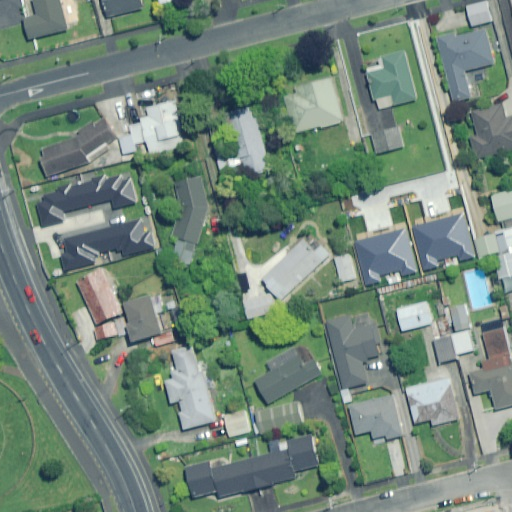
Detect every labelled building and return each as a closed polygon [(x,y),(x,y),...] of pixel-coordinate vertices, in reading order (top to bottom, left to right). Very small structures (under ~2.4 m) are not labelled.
[(63,0),(35,0),(39,14),(26,18),(32,40),(72,30),(63,0)] [(144,0),(105,0),(110,18),(146,8),(144,0)] [(491,22),(486,2),(467,7),(472,27),(491,22)] [(494,64),(486,30),(456,38),(455,34),(438,38),(454,103),(472,98),(465,72),(494,64)] [(366,69),(367,75),(374,101),(377,101),(379,110),(395,106),(416,101),(404,52),(383,58),(383,59),(379,61),(380,65),(366,69)] [(348,147),(332,79),(295,88),(296,94),(286,96),(295,134),(312,130),(318,154),(348,147)] [(143,122),(147,140),(148,140),(152,153),(185,145),(180,126),(182,125),(176,100),(147,107),(149,115),(142,117),(143,122)] [(511,110),(510,104),(472,113),(477,137),(471,138),(476,160),(511,151),(511,110)] [(269,168),(254,108),(206,121),(222,180),(269,168)] [(77,136),(44,147),(46,155),(42,157),(49,176),(92,161),(111,148),(108,144),(119,136),(106,116),(96,124),(93,120),(79,130),(82,133),(77,136)] [(131,125),(133,133),(136,143),(147,140),(143,122),(137,123),(131,125)] [(403,148),(398,128),(372,135),(376,154),(403,148)] [(136,143),(133,133),(127,135),(121,136),(125,153),(138,150),(136,143)] [(93,180),(83,182),(89,205),(113,199),(115,207),(138,202),(132,178),(124,180),(122,174),(108,178),(107,174),(92,178),(93,180)] [(177,239),(170,261),(191,267),(197,245),(200,246),(209,214),(201,176),(175,182),(180,205),(171,237),(177,239)] [(89,205),(83,182),(73,185),(73,183),(58,187),(59,190),(44,194),(46,200),(38,202),(44,226),(67,220),(65,211),(89,205)] [(511,219),(511,190),(492,196),(499,223),(511,219)] [(371,212),(373,251),(391,266),(392,275),(415,274),(413,248),(423,248),(420,209),(371,212)] [(104,228),(109,250),(118,248),(119,250),(123,249),(125,255),(157,247),(153,230),(147,231),(143,218),(104,228)] [(473,238),(476,248),(465,251),(468,263),(479,260),(494,256),(501,282),(511,279),(511,219),(499,223),(501,231),(473,238)] [(101,252),(109,250),(104,228),(64,238),(68,251),(62,253),(66,270),(98,262),(97,256),(101,255),(101,252)] [(331,255),(311,233),(262,279),(282,301),(331,255)] [(356,279),(348,253),(334,258),(341,284),(356,279)] [(78,280),(99,324),(124,312),(104,268),(78,280)] [(153,294),(126,302),(132,322),(128,323),(134,341),(164,331),(159,312),(164,310),(160,295),(154,296),(153,294)] [(274,314),(269,295),(243,302),(248,320),(274,314)] [(432,324),(426,303),(396,311),(402,332),(432,324)] [(470,328),(465,306),(450,309),(456,332),(470,328)] [(185,307),(173,310),(178,331),(190,328),(185,307)] [(327,320),(345,389),(370,383),(369,381),(364,362),(370,361),(369,358),(382,354),(379,343),(384,342),(379,322),(356,328),(352,314),(327,320)] [(116,322),(95,328),(98,339),(119,334),(116,322)] [(469,374),(472,385),(474,395),(491,391),(496,411),(511,406),(511,347),(508,328),(482,334),(488,360),(482,361),(485,371),(469,374)] [(473,351),(469,333),(433,341),(439,365),(457,361),(456,355),(473,351)] [(194,345),(174,350),(179,369),(173,371),(174,378),(167,380),(173,403),(181,401),(184,411),(181,412),(185,429),(218,420),(205,370),(201,371),(194,345)] [(273,370),(301,354),(296,346),(268,362),(273,370)] [(273,370),(256,379),(270,403),(313,379),(324,373),(316,358),(306,364),(301,354),(273,370)] [(401,379),(395,356),(377,361),(382,384),(401,379)] [(459,420),(449,379),(407,389),(415,425),(431,421),(433,427),(459,420)] [(396,394),(351,405),(358,434),(374,431),(375,438),(388,435),(389,439),(392,438),(405,435),(396,394)] [(302,411),(299,401),(257,412),(262,434),(305,423),(302,411)] [(246,410),(225,415),(227,422),(231,437),(251,432),(246,410)] [(291,448),(253,457),(261,488),(268,486),(275,484),(275,483),(298,477),(296,471),(321,465),(313,434),(289,441),(291,448)] [(261,488),(253,457),(214,467),(212,460),(187,467),(195,497),(220,491),(222,497),(245,491),(245,492),(255,490),(261,488)]
